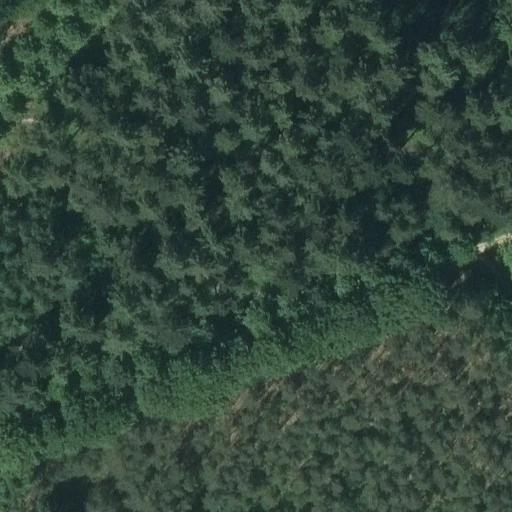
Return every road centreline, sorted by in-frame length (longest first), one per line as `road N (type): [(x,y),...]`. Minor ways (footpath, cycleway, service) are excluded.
road 1 (track): [(511,316),(480,253),(181,349)]
road 2 (track): [(181,349),(0,421)]
road 3 (track): [(80,0),(0,103)]
